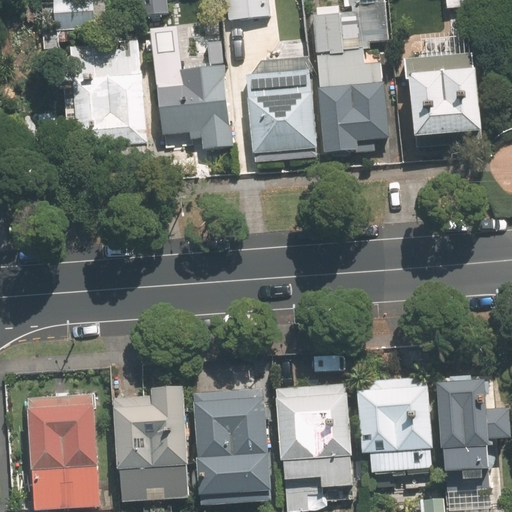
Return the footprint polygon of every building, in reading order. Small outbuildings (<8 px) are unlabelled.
[(65,0),(65,27),(110,28),(110,0),(65,0)] [(275,0),(231,0),(232,21),(277,18),(275,0)] [(350,0),(351,7),(319,9),(327,155),(369,152),(369,141),(397,139),(393,65),(369,66),(368,47),(393,45),(391,0),(350,0)] [(490,32),(417,37),(424,137),(497,132),(490,32)] [(241,149),(238,39),(213,40),(214,65),(204,65),(203,45),(164,46),(167,135),(211,134),(211,150),(241,149)] [(156,146),(150,45),(82,49),(87,150),(156,146)] [(320,152),(314,55),(256,58),(262,156),(320,152)] [(440,377),(369,380),(373,478),(444,475),(440,377)] [(511,436),(511,389),(501,390),(501,377),(447,378),(448,472),(499,471),(499,437),(511,436)] [(316,485),(363,482),(357,381),(286,386),(293,507),(317,506),(316,485)] [(199,497),(194,383),(156,384),(157,394),(123,395),(128,500),(199,497)] [(102,389),(35,393),(41,505),(108,501),(102,389)] [(274,389),(202,392),(208,502),(280,498),(274,389)] [(494,486),(458,487),(459,510),(494,509),(494,486)] [(442,511),(443,496),(413,495),(412,511),(442,511)]
